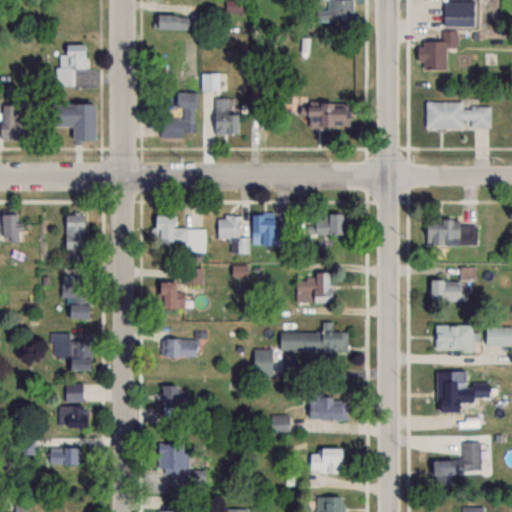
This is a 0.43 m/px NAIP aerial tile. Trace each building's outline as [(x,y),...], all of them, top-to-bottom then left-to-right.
[(352,0),(324,0),(324,21),(352,21),(352,0)] [(450,16),(449,0),(420,0),(420,16),(450,16)] [(154,28),(189,31),(190,16),(155,14),(154,28)] [(85,68),(85,44),(63,44),(63,53),(56,53),(55,85),(74,86),(74,68),(85,68)] [(158,137),(193,137),(194,92),(173,92),(173,109),(179,109),(179,118),(158,118),(158,137)] [(237,132),(237,98),(213,98),(213,132),(237,132)] [(491,127),(491,106),(461,106),(461,101),(424,101),(424,128),(491,127)] [(0,103),(0,139),(16,139),(16,104),(0,103)] [(91,103),(49,103),(49,126),(70,126),(70,140),(91,140),(91,103)] [(348,128),(348,104),(304,104),(304,128),(348,128)] [(273,213),(249,212),(249,237),(239,237),(240,215),(216,215),(215,238),(229,238),(229,253),(249,253),(249,245),(272,245),(273,213)] [(0,213),(0,242),(16,243),(16,213),(0,213)] [(63,251),(83,251),(83,213),(63,213),(63,251)] [(341,213),(306,213),(306,234),(341,234),(341,213)] [(186,227),(175,227),(175,215),(153,215),(153,243),(186,243),(186,227)] [(423,243),(476,244),(476,221),(424,220),(423,243)] [(202,251),(202,230),(188,230),(188,251),(202,251)] [(244,267),(231,265),(230,275),(243,277),(244,267)] [(183,285),(200,285),(200,268),(183,268),(183,285)] [(295,279),(295,303),(329,303),(329,272),(311,272),(311,279),(295,279)] [(88,319),(87,275),(61,275),(61,297),(67,297),(67,320),(88,319)] [(428,300),(459,300),(459,279),(428,279),(428,300)] [(156,308),(184,308),(184,296),(173,296),(173,282),(156,282),(156,308)] [(320,332),(278,331),(277,350),(345,352),(346,331),(331,331),(331,322),(320,322),(320,332)] [(471,325),(433,325),(433,350),(471,350),(471,341),(479,341),(479,331),(471,331),(471,325)] [(484,327),(484,344),(511,344),(511,327),(484,327)] [(50,356),(67,356),(67,370),(90,370),(89,333),(50,333),(50,356)] [(161,357),(197,357),(197,339),(161,339),(161,357)] [(252,375),(269,375),(269,349),(252,349),(252,375)] [(455,400),(487,399),(486,383),(457,383),(457,370),(435,371),(436,412),(455,411),(455,400)] [(82,383),(63,383),(63,401),(82,401),(82,383)] [(161,385),(161,417),(175,417),(175,385),(161,385)] [(306,417),(343,419),(344,396),(307,394),(306,417)] [(83,427),(84,406),(58,405),(57,427),(83,427)] [(269,414),(269,435),(288,435),(288,414),(269,414)] [(479,470),(479,442),(461,442),(461,470),(479,470)] [(156,469),(186,469),(186,443),(156,443),(156,469)] [(49,464),(76,464),(76,447),(49,447),(49,464)] [(307,472),(340,472),(340,448),(317,448),(317,453),(307,453),(307,472)] [(428,460),(428,476),(453,476),(453,460),(428,460)] [(186,483),(203,483),(203,471),(186,471),(186,483)] [(316,496),(316,511),(340,511),(340,496),(316,496)]
